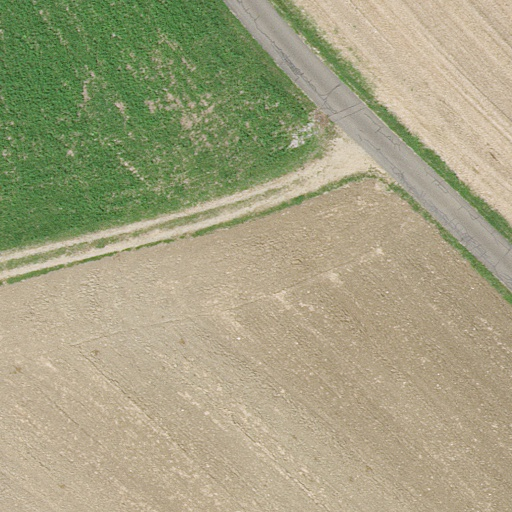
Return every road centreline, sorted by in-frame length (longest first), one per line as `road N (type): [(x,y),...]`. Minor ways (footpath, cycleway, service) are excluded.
road 1 (unclassified): [(240,0),(360,144),(511,278)]
road 2 (track): [(360,144),(293,187),(0,264)]
